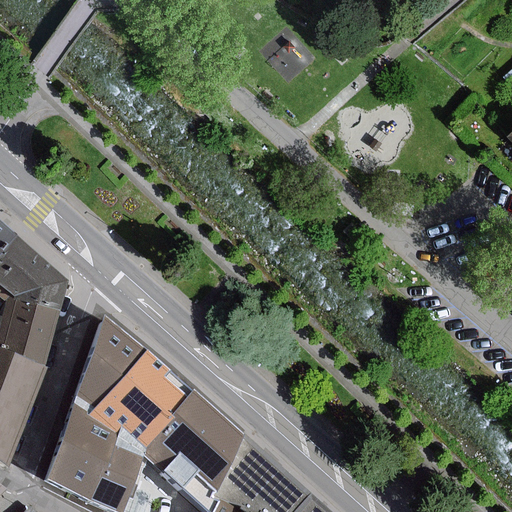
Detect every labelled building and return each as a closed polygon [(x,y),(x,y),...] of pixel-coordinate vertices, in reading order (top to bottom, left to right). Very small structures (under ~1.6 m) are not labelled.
[(0,221),(0,253),(16,235),(0,221)] [(67,280),(41,257),(16,235),(0,253),(0,280),(15,293),(14,298),(60,309),(67,280)] [(0,346),(46,366),(60,309),(14,298),(9,319),(2,317),(0,325),(0,346)] [(101,321),(73,404),(91,414),(148,350),(101,321)] [(0,455),(9,462),(46,366),(0,346),(0,455)] [(149,448),(174,417),(189,398),(171,382),(164,376),(169,371),(151,353),(148,350),(91,414),(115,432),(123,424),(149,448)] [(145,452),(207,511),(213,511),(221,498),(217,495),(244,440),(209,403),(195,390),(189,398),(174,417),(149,448),(145,452)] [(88,499),(115,432),(91,414),(73,404),(47,480),(88,499)] [(123,424),(115,432),(88,499),(119,511),(121,511),(145,452),(149,448),(123,424)] [(221,498),(248,511),(322,511),(258,454),(244,440),(217,495),(221,498)] [(248,511),(221,498),(213,511),(248,511)]
